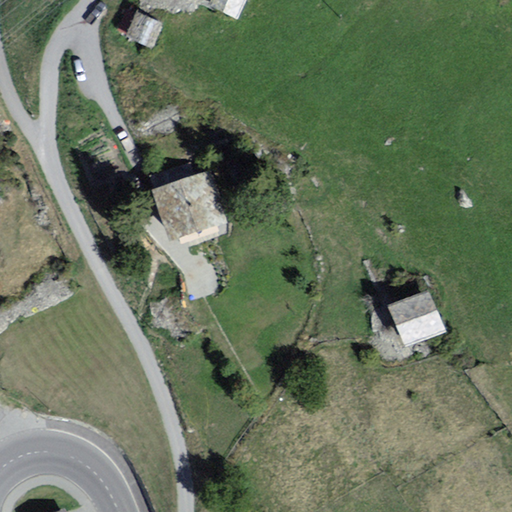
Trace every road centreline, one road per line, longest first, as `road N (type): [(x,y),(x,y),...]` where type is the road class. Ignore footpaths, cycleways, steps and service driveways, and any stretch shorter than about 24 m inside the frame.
road 1 (residential): [(202,294),(145,209),(86,44),(75,34),(57,39),(47,65),(53,173),(175,426),(186,511)]
road 2 (tertiary): [(0,470),(45,448),(75,457),(101,477),(119,511)]
